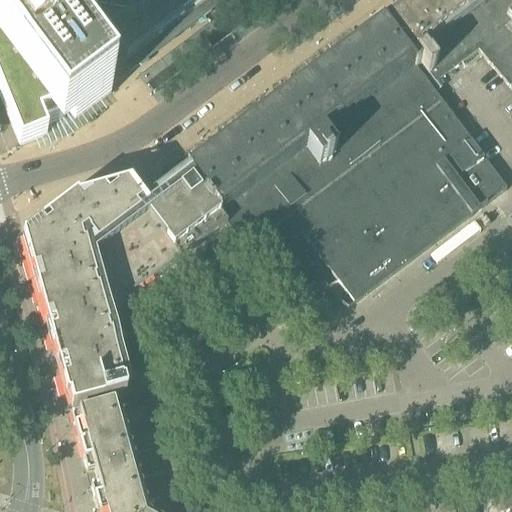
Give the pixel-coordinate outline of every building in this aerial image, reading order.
[(107,97),(95,81),(65,41),(33,0),(0,0),(0,101),(19,149),(43,139),(35,121),(64,109),(74,122),(107,97)] [(69,38),(65,41),(95,81),(119,63),(124,69),(216,0),(118,0),(69,37),(69,38)] [(392,19),(381,27),(434,97),(436,95),(436,94),(441,91),(437,85),(453,73),(456,77),(481,58),(511,93),(511,26),(489,1),(489,0),(402,0),(389,11),(392,16),(392,19)] [(511,0),(489,0),(489,1),(511,26),(511,0)] [(467,141),(434,97),(381,27),(185,173),(185,174),(243,251),(276,295),(282,303),(286,300),(290,297),(294,290),(304,297),(313,285),(325,295),(329,292),(328,290),(327,291),(314,272),(300,283),(282,260),(296,249),(293,244),(301,238),(338,287),(353,307),(505,193),(466,141),(467,141)] [(74,202),(20,242),(65,403),(67,402),(71,414),(124,400),(102,317),(110,315),(111,315),(183,260),(201,247),(210,240),(217,251),(228,242),(238,255),(243,251),(185,174),(184,175),(184,176),(170,187),(161,193),(153,199),(147,203),(140,208),(126,189),(76,203),(74,202)] [(314,272),(296,249),(282,260),(300,283),(314,272)] [(140,511),(133,485),(177,473),(170,447),(126,460),(112,409),(69,420),(94,511),(140,511)] [(158,410),(148,413),(152,425),(162,422),(158,410)] [(173,488),(181,486),(179,478),(169,481),(172,488),(173,488)] [(173,488),(176,497),(183,492),(181,486),(173,488)] [(176,497),(184,502),(188,495),(183,492),(176,497)] [(188,495),(184,502),(183,504),(190,508),(195,499),(188,495)] [(507,511),(505,499),(496,501),(498,511),(507,511)] [(217,511),(200,502),(193,511),(217,511)]
